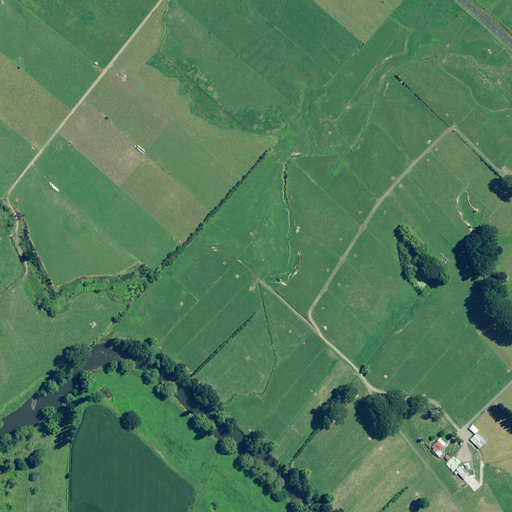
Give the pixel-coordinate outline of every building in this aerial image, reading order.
[(477,430),(472,425),(468,428),(474,434),(477,430)] [(485,442),(476,433),(469,440),(478,449),(485,442)] [(445,444),(439,438),(431,447),(433,449),(431,450),(438,457),(442,453),(439,450),(445,444)] [(452,462),(447,466),(455,475),(456,473),(454,470),(456,468),(452,462)] [(462,470),(459,467),(455,470),(458,472),(457,473),(463,480),(469,475),(463,468),(462,470)]
